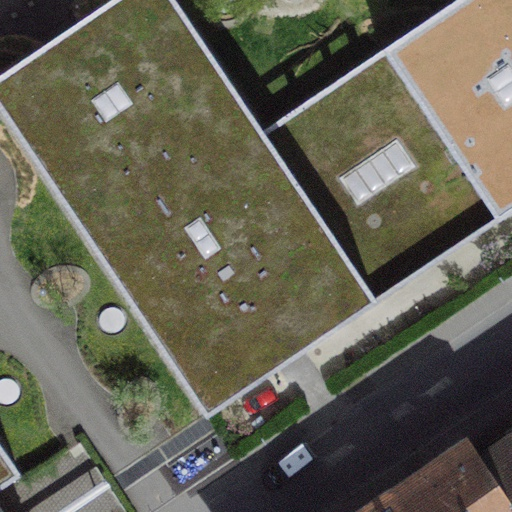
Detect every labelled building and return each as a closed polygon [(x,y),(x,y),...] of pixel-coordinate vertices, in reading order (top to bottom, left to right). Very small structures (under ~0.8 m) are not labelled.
[(497,222),(383,50),(261,131),(173,0),(111,0),(0,76),(0,109),(206,417),(497,222)] [(511,211),(511,0),(456,0),(383,50),(497,222),(511,211)] [(511,436),(480,458),(511,506),(511,436)] [(511,511),(511,506),(480,458),(469,442),(395,492),(408,511),(511,511)] [(0,486),(19,473),(0,445),(0,486)] [(408,511),(395,492),(365,511),(408,511)]
